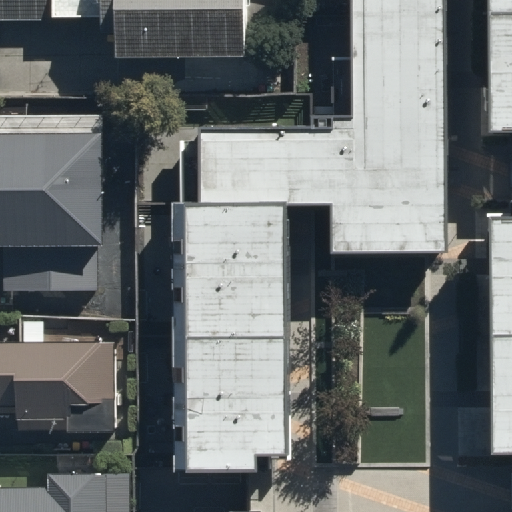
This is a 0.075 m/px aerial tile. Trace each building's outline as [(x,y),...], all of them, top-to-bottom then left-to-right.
[(0,0),(0,28),(96,29),(96,0),(0,0)] [(112,75),(244,74),(243,0),(96,0),(96,29),(98,50),(112,49),(112,75)] [(482,0),(484,145),(509,144),(509,163),(511,162),(511,0),(350,0),(352,136),(191,138),(192,214),(176,214),(179,480),(256,479),(255,457),(291,457),(288,217),(332,217),(332,273),(443,271),(439,0),(482,0)] [(96,153),(0,153),(0,260),(2,260),(2,302),(97,302),(96,153)] [(511,229),(488,230),(488,462),(511,462),(511,229)] [(0,419),(13,419),(13,433),(65,432),(65,447),(113,447),(113,348),(0,348),(0,419)] [(49,503),(0,502),(0,511),(102,511),(103,487),(49,487),(49,503)]
